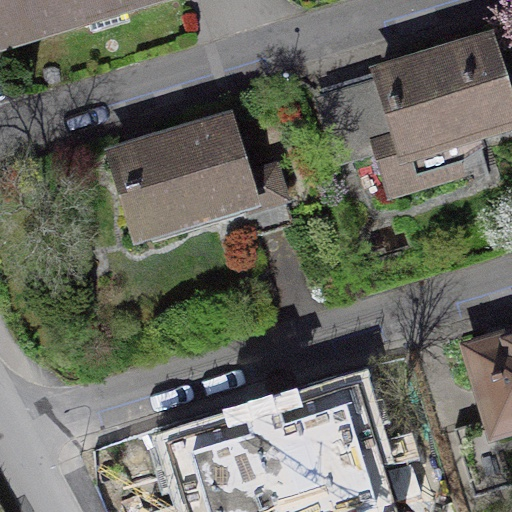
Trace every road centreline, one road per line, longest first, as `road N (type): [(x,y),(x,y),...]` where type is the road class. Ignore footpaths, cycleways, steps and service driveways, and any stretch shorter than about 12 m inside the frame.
road 1 (residential): [(10,430),(511,277)]
road 2 (residential): [(434,0),(0,135)]
